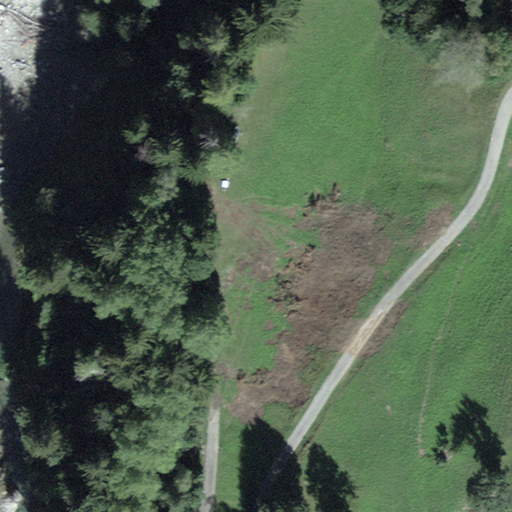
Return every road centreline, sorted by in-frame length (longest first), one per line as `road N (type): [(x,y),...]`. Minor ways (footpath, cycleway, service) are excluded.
road 1 (track): [(511,110),(479,203),(362,335),(261,511)]
road 2 (track): [(207,511),(214,343)]
